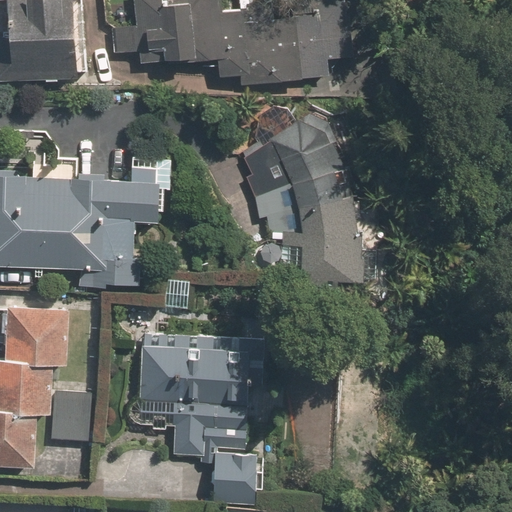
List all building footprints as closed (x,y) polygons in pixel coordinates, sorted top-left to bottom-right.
[(0,31),(0,76),(78,76),(78,67),(89,67),(87,0),(10,0),(11,31),(0,31)] [(237,0),(238,6),(231,6),(230,0),(139,0),(140,20),(116,21),(118,50),(142,49),(143,60),(219,55),(220,78),(298,74),(297,60),(342,58),(339,0),(301,0),(294,0),(237,0)] [(323,107),(241,147),(255,176),(246,180),(272,235),(282,231),(283,234),(279,275),(362,283),(365,254),(374,254),(375,223),(364,222),(323,107)] [(137,257),(138,220),(159,221),(160,210),(165,210),(166,189),(172,189),(173,158),(134,157),(133,172),(72,171),(72,165),(0,163),(0,262),(83,264),(83,290),(108,290),(109,281),(145,282),(146,258),(137,257)] [(192,281),(168,279),(166,305),(190,306),(192,281)] [(8,300),(5,355),(0,355),(0,463),(40,466),(44,411),(52,412),(55,358),(69,359),(72,304),(8,300)] [(172,450),(202,451),(201,463),(215,464),(213,497),(256,500),(259,450),(242,449),(249,337),(145,330),(141,397),(140,397),(139,398),(138,398),(137,399),(136,400),(135,401),(135,402),(134,402),(134,403),(133,404),(133,405),(132,406),(132,407),(132,408),(132,409),(131,410),(131,411),(132,412),(132,413),(132,414),(132,415),(132,416),(133,417),(133,418),(134,418),(134,419),(135,420),(135,421),(136,421),(137,422),(137,423),(138,423),(139,424),(173,426),(172,450)] [(91,390),(55,388),(53,437),(89,439),(91,390)]
